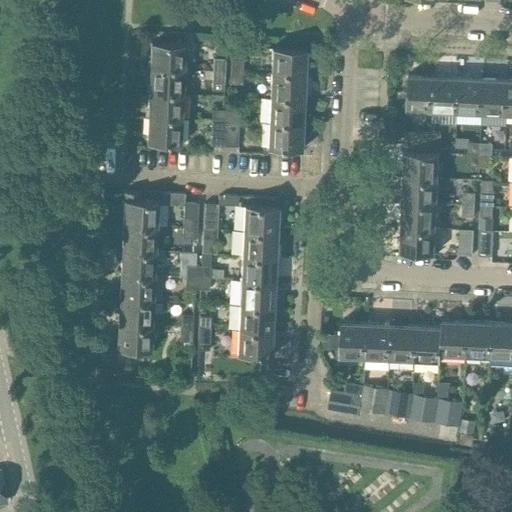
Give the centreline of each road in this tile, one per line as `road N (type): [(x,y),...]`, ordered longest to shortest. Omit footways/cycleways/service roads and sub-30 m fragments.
road 1 (residential): [(103,176),(335,189)]
road 2 (residential): [(309,410),(311,293),(373,274)]
road 3 (residential): [(335,189),(349,13)]
road 4 (residential): [(349,13),(511,23)]
road 5 (residential): [(511,281),(373,274)]
road 6 (tertiary): [(26,511),(0,387)]
